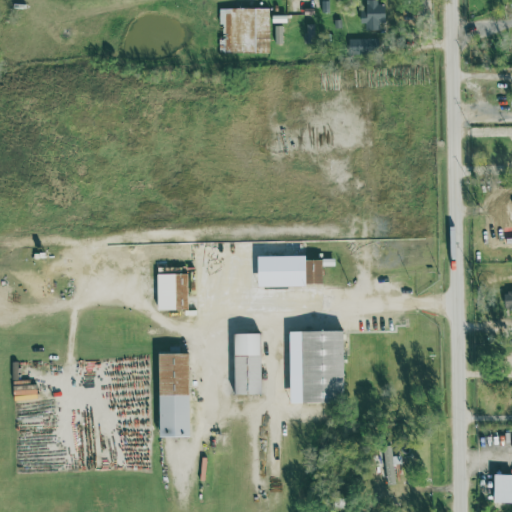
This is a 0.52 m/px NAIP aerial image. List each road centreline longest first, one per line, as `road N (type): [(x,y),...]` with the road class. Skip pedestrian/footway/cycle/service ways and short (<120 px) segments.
road 1 (secondary): [(460,511),(452,0)]
road 2 (residential): [(367,219),(193,236),(86,166)]
road 3 (residential): [(459,305),(375,319),(280,318),(193,236)]
road 4 (residential): [(375,319),(357,85)]
road 5 (residential): [(280,318),(192,326),(128,321),(85,283)]
